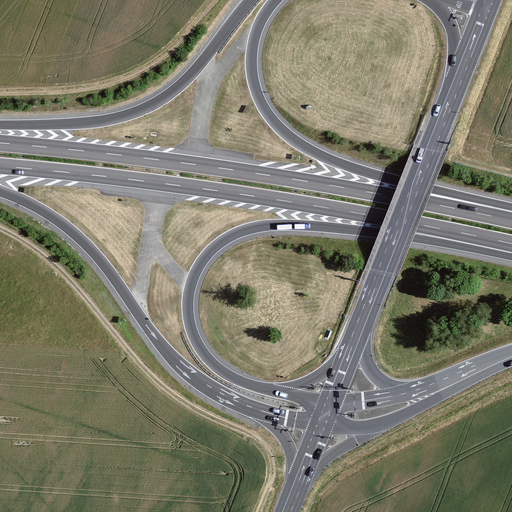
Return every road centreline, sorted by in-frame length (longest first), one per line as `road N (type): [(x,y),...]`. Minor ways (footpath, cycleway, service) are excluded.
road 1 (motorway): [(274,391),(222,371),(189,323),(194,275),(224,239),(289,224),(511,243)]
road 2 (track): [(0,228),(67,277),(168,390),(262,442),(273,468),(258,511)]
road 3 (motorway): [(511,216),(349,166),(287,134),(261,102),(251,69),(256,33),(275,0)]
road 4 (motorway): [(128,179),(511,243)]
road 5 (motorway): [(511,220),(131,156)]
road 6 (trunk): [(0,191),(84,242),(181,366),(266,412)]
road 7 (trunk): [(250,0),(194,71),(153,104),(96,121),(0,125)]
road 8 (track): [(0,91),(124,77),(166,51),(213,0)]
road 9 (track): [(511,388),(326,488)]
road 10 (secondary): [(430,148),(358,328)]
road 11 (trunk): [(131,156),(0,143)]
road 12 (trunk): [(0,166),(128,179)]
